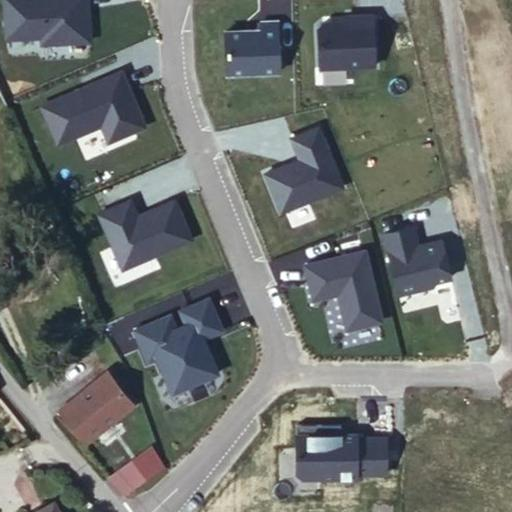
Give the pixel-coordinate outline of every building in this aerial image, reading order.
[(5,0),(7,39),(43,37),(43,44),(91,41),(88,0),(5,0)] [(346,20),(324,21),(320,26),(321,66),(377,63),(374,13),(357,13),(358,19),(346,20)] [(226,74),(279,71),(276,21),(259,22),(260,30),(224,32),(226,74)] [(85,86),(42,104),(59,142),(102,123),(109,140),(145,124),(121,69),(92,82),(94,87),(87,90),(85,86)] [(292,139),(301,160),(267,174),(283,212),(344,187),(320,127),(292,139)] [(441,161),(442,144),(411,142),(410,147),(352,144),(352,157),(441,161)] [(133,201),(101,215),(125,270),(194,240),(177,201),(140,217),(133,201)] [(412,223),(383,230),(399,291),(432,282),(436,278),(450,274),(441,237),(417,243),(412,223)] [(382,322),(365,252),(306,266),(314,301),(343,294),(344,301),(341,301),(348,330),(382,322)] [(171,314),(136,330),(150,361),(159,357),(174,391),(219,372),(204,337),(223,329),(210,297),(182,310),(188,324),(178,328),(171,314)] [(136,406),(107,371),(57,412),(86,447),(136,406)] [(384,476),(384,440),(354,440),(354,437),(320,437),(320,427),(295,427),(295,475),(300,480),(355,479),(355,476),(384,476)] [(155,444),(116,482),(129,496),(162,462),(155,444)] [(0,510),(0,511),(29,511),(22,499),(0,510)]
